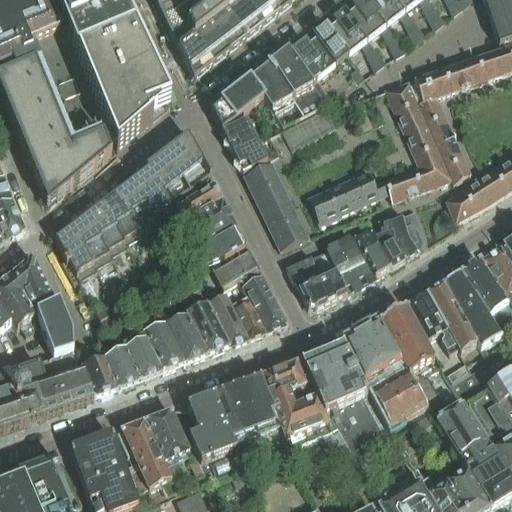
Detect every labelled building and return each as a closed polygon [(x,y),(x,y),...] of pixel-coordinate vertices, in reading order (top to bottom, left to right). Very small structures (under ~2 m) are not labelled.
[(0,0),(0,62),(25,52),(57,38),(41,0),(0,0)] [(50,0),(116,157),(170,111),(166,104),(167,104),(116,0),(50,0)] [(150,0),(177,55),(195,42),(212,29),(230,16),(247,3),(250,0),(150,0)] [(278,22),(264,0),(250,0),(247,3),(262,34),(278,22)] [(295,9),(286,0),(264,0),(278,22),(295,9)] [(286,0),(295,9),(306,0),(286,0)] [(371,0),(372,1),(366,6),(386,32),(405,18),(391,0),(371,0)] [(391,0),(405,18),(424,3),(421,0),(391,0)] [(472,8),(468,0),(466,0),(458,6),(453,0),(441,0),(452,23),(472,8)] [(511,0),(482,0),(499,52),(511,47),(511,0)] [(353,15),(347,20),(367,47),(386,32),(366,6),(363,2),(362,2),(354,8),(353,9),(350,11),(353,15)] [(262,34),(247,3),(230,16),(245,47),(262,34)] [(445,28),(425,3),(418,9),(432,37),(445,28)] [(245,47),(230,16),(212,29),(228,61),(245,47)] [(328,35),(327,36),(347,62),(367,47),(347,20),(344,16),(343,17),(335,23),(334,24),(331,26),(334,30),(328,35)] [(426,43),(406,18),(400,23),(414,52),(426,43)] [(228,61),(212,29),(195,42),(210,74),(228,61)] [(325,31),(311,42),(314,46),(315,45),(336,71),(347,62),(327,36),(328,35),(325,31)] [(407,58),(387,33),(380,38),(395,67),(407,58)] [(210,74),(195,42),(177,55),(182,65),(193,88),(210,74)] [(305,46),(288,59),(317,99),(323,95),(317,86),(323,81),(336,71),(315,45),(314,46),(308,51),(305,46)] [(386,70),(368,47),(361,53),(374,79),(386,70)] [(511,49),(400,84),(409,102),(404,104),(396,85),(381,90),(409,162),(454,148),(436,101),(450,97),(511,78),(511,49)] [(0,84),(0,101),(46,212),(47,215),(111,161),(101,142),(69,156),(29,62),(29,61),(25,52),(0,62),(0,83),(0,84)] [(250,87),(263,106),(264,105),(282,133),(326,110),(322,106),(311,91),(288,59),(287,58),(250,87)] [(356,75),(349,80),(357,90),(364,85),(356,75)] [(221,138),(222,139),(263,106),(250,87),(250,88),(250,87),(210,118),(221,138)] [(291,155),(333,133),(325,115),(282,138),(291,155)] [(362,138),(372,134),(364,115),(354,120),(362,138)] [(229,152),(232,159),(256,147),(246,127),(222,139),(221,139),(228,152),(229,152)] [(166,157),(188,197),(209,181),(210,181),(202,168),(187,141),(166,157)] [(232,159),(238,172),(239,172),(242,179),(242,180),(266,168),(256,147),(232,159)] [(449,192),(468,184),(456,153),(411,168),(413,173),(405,176),(407,181),(382,191),(390,212),(448,188),(449,192)] [(147,176),(169,209),(172,207),(188,197),(166,157),(145,173),(147,176)] [(79,291),(87,304),(181,233),(174,219),(170,211),(188,197),(209,181),(210,181),(202,168),(162,199),(148,175),(133,187),(132,187),(117,199),(102,210),(101,211),(87,222),(86,223),(71,234),(70,234),(56,245),(55,246),(78,288),(79,291)] [(511,196),(511,168),(446,211),(454,228),(471,222),(504,201),(511,196)] [(244,183),(280,258),(308,246),(272,170),(244,183)] [(366,178),(305,204),(316,232),(336,224),(335,222),(355,213),(359,221),(362,219),(359,212),(376,204),(366,178)] [(0,212),(11,209),(2,186),(0,186),(0,212)] [(183,230),(222,208),(213,192),(175,215),(183,230)] [(183,230),(197,256),(236,236),(222,208),(183,230)] [(11,209),(0,212),(0,241),(4,250),(23,238),(11,209)] [(413,217),(402,222),(418,258),(426,253),(413,217)] [(375,242),(390,276),(404,268),(418,258),(402,222),(387,229),(385,224),(377,227),(382,239),(375,242)] [(354,244),(365,264),(374,286),(390,276),(375,242),(372,235),(354,244)] [(205,274),(244,254),(245,254),(236,236),(197,256),(205,274)] [(361,294),(374,286),(365,264),(362,266),(352,246),(339,252),(361,294)] [(339,252),(325,258),(346,302),(361,294),(339,252)] [(509,307),(511,312),(511,272),(500,254),(482,265),(509,307)] [(239,286),(242,292),(261,283),(258,277),(247,256),(215,273),(225,293),(239,286)] [(325,258),(311,264),(317,279),(321,287),(327,284),(324,277),(333,273),(325,258)] [(198,264),(186,271),(190,279),(203,273),(198,264)] [(294,289),(317,279),(311,264),(285,275),(293,290),(294,289)] [(54,310),(35,270),(35,269),(28,267),(28,268),(11,281),(29,324),(28,325),(32,334),(20,342),(23,346),(40,334),(41,334),(35,319),(54,310)] [(479,268),(460,280),(491,331),(494,329),(511,317),(511,312),(509,307),(506,310),(479,268)] [(184,278),(179,270),(166,277),(170,286),(184,278)] [(317,279),(294,289),(305,311),(307,314),(307,315),(308,316),(315,318),(316,317),(318,316),(346,302),(333,273),(324,277),(327,284),(321,287),(317,279)] [(491,331),(460,280),(443,290),(477,352),(480,356),(502,344),(494,329),(491,331)] [(11,281),(0,290),(0,317),(6,328),(5,329),(7,332),(11,329),(20,342),(32,334),(28,325),(29,324),(11,281)] [(162,290),(158,282),(146,289),(150,297),(162,290)] [(186,319),(207,362),(230,353),(204,300),(200,302),(191,283),(181,288),(193,315),(186,318),(186,319)] [(242,292),(255,317),(275,308),(261,283),(242,292)] [(231,309),(248,346),(266,339),(255,317),(242,292),(239,286),(225,293),(224,293),(231,309)] [(443,290),(426,301),(445,335),(458,355),(460,360),(477,352),(443,290)] [(146,299),(141,291),(127,299),(132,307),(146,299)] [(230,353),(248,346),(231,309),(221,314),(212,296),(204,300),(230,353)] [(116,305),(121,313),(132,307),(127,299),(116,305)] [(445,335),(426,301),(408,312),(408,313),(429,348),(439,343),(449,361),(457,357),(460,361),(460,360),(458,355),(445,335)] [(109,306),(94,313),(99,322),(114,315),(109,306)] [(185,371),(207,362),(186,319),(172,325),(163,306),(156,310),(185,371)] [(266,339),(287,331),(286,329),(275,308),(255,317),(266,339)] [(40,334),(52,365),(73,359),(68,343),(54,310),(35,319),(41,334),(40,334)] [(141,337),(162,379),(185,371),(156,310),(147,316),(155,331),(141,337)] [(404,314),(379,329),(412,388),(436,374),(433,370),(429,372),(428,369),(432,366),(433,367),(434,366),(404,314)] [(124,352),(140,388),(162,379),(141,337),(135,324),(126,329),(133,345),(136,344),(137,346),(124,352)] [(389,390),(370,401),(389,435),(406,426),(425,414),(412,390),(378,329),(374,332),(347,347),(342,350),(362,392),(383,380),(389,390)] [(104,363),(117,397),(140,388),(124,352),(121,344),(111,349),(113,355),(115,355),(116,357),(104,362),(104,363)] [(362,392),(342,350),(300,368),(332,437),(350,471),(392,448),(366,402),(362,392)] [(62,417),(93,406),(91,398),(80,374),(78,369),(73,358),(73,359),(52,365),(46,367),(62,417)] [(91,398),(93,406),(117,397),(104,363),(80,374),(91,398)] [(46,367),(5,380),(23,431),(23,432),(26,431),(43,426),(43,425),(44,425),(45,424),(45,423),(62,417),(46,367)] [(287,456),(322,441),(332,437),(300,368),(259,384),(284,452),(287,456)] [(451,391),(470,379),(467,372),(464,369),(445,381),(451,391)] [(504,425),(511,437),(511,377),(509,379),(506,376),(489,387),(485,381),(475,387),(481,399),(486,396),(504,425)] [(493,456),(511,485),(511,437),(504,425),(486,396),(481,399),(475,387),(470,379),(451,391),(462,410),(462,411),(466,410),(493,456)] [(0,439),(23,431),(5,380),(0,380),(0,439)] [(448,418),(426,382),(412,390),(425,414),(406,426),(414,439),(433,427),(457,465),(465,478),(486,511),(496,511),(511,502),(511,491),(462,411),(462,410),(448,418)] [(259,384),(213,402),(234,457),(233,458),(240,474),(287,456),(284,452),(259,384)] [(234,457),(213,402),(186,412),(188,416),(177,420),(208,490),(216,487),(215,484),(240,474),(233,458),(234,457)] [(171,418),(145,429),(170,485),(180,481),(175,469),(189,463),(187,459),(189,458),(171,418)] [(147,497),(170,485),(145,429),(121,438),(147,497)] [(332,437),(322,441),(360,511),(372,511),(350,471),(332,437)] [(137,511),(112,441),(110,442),(111,443),(73,458),(72,457),(70,457),(89,507),(88,507),(90,511),(137,511)] [(0,511),(77,511),(78,509),(77,503),(76,498),(73,492),(66,484),(62,482),(59,473),(58,474),(58,473),(56,474),(53,466),(55,465),(54,464),(0,484),(0,511)] [(458,511),(444,490),(436,477),(423,485),(416,475),(411,478),(419,491),(418,492),(430,511),(458,511)] [(458,511),(486,511),(465,478),(444,490),(458,511)] [(245,487),(241,479),(231,484),(235,492),(245,487)] [(375,505),(378,511),(430,511),(418,492),(396,506),(390,496),(375,505)] [(176,508),(177,511),(205,511),(199,498),(176,508)]
